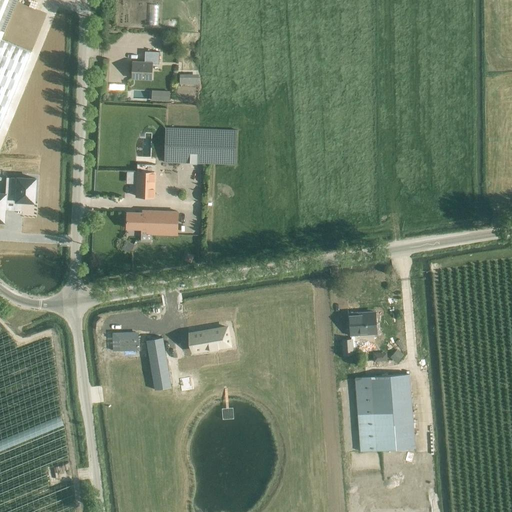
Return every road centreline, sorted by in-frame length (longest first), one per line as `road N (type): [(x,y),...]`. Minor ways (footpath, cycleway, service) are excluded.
road 1 (unclassified): [(74,301),(511,232)]
road 2 (unclassified): [(74,301),(83,0)]
road 3 (tertiary): [(100,511),(74,301)]
